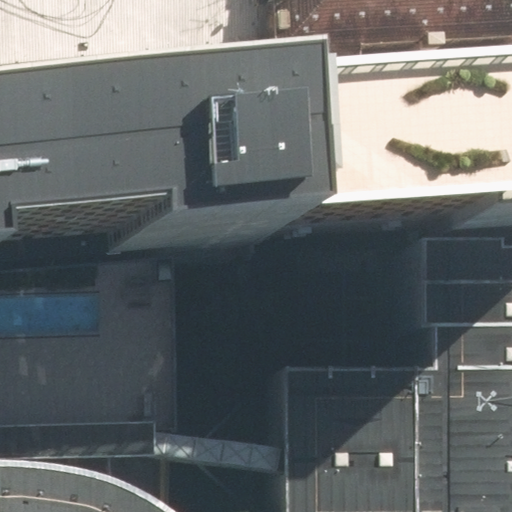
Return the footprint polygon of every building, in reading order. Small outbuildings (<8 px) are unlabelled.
[(232,0),(0,0),(0,80),(236,76),(232,0)] [(511,0),(232,0),(236,76),(236,99),(337,93),(334,68),(462,58),(475,85),(511,82),(511,0)] [(511,82),(475,85),(337,93),(236,99),(0,111),(0,238),(92,231),(94,265),(156,261),(393,248),(511,240),(511,82)] [(511,511),(511,249),(391,250),(391,341),(409,341),(409,387),(263,387),(263,461),(263,475),(263,487),(263,511),(511,511)] [(156,511),(157,469),(157,455),(157,444),(156,261),(94,265),(0,271),(0,511),(156,511)]
